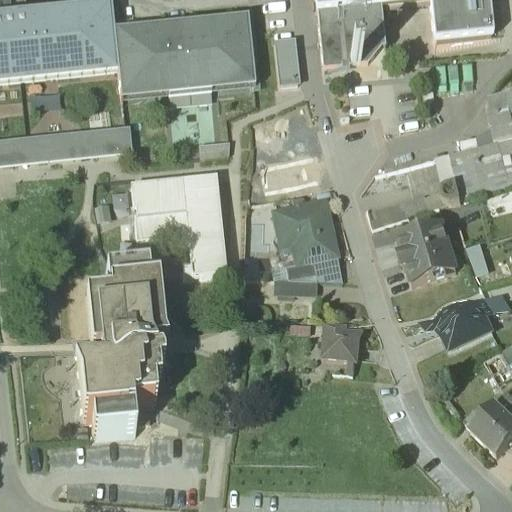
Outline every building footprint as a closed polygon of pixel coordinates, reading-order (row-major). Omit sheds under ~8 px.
[(361,0),(312,0),(314,16),(362,11),(361,0)] [(361,0),(362,11),(380,9),(428,4),(429,2),(428,0),(361,0)] [(428,0),(429,2),(428,4),(433,48),(491,42),(487,0),(428,0)] [(362,11),(314,16),(321,73),(349,71),(349,70),(359,69),(359,70),(366,69),(381,50),(384,50),(380,9),(362,11)] [(109,14),(0,25),(0,87),(116,75),(112,37),(109,14)] [(245,26),(113,40),(113,37),(112,37),(116,75),(119,108),(254,94),(246,23),(245,24),(245,26)] [(292,48),(275,50),(279,92),(296,90),(292,48)] [(393,59),(385,60),(385,62),(386,68),(394,67),(393,59)] [(378,70),(354,73),(355,82),(379,80),(378,70)] [(505,102),(485,107),(494,152),(511,147),(511,130),(510,123),(505,102)] [(124,136),(0,149),(0,169),(126,157),(124,136)] [(511,147),(494,152),(444,163),(450,192),(452,191),(457,210),(460,210),(460,206),(511,191),(511,147)] [(223,152),(197,152),(197,167),(223,167),(223,152)] [(214,185),(130,194),(132,218),(134,218),(136,227),(133,228),(135,252),(186,247),(189,276),(190,285),(190,286),(224,282),(214,185)] [(445,209),(449,211),(452,211),(457,210),(452,191),(450,192),(448,192),(444,194),(441,196),(440,200),(440,203),(442,207),(445,209)] [(427,202),(373,218),(377,233),(431,217),(427,202)] [(324,209),(272,220),(277,244),(288,242),(295,272),(295,273),(311,270),(336,265),(324,209)] [(442,233),(398,247),(403,263),(399,264),(403,276),(407,275),(412,291),(455,278),(442,233)] [(311,270),(295,273),(295,272),(284,275),(287,288),(316,290),(311,270)] [(107,304),(86,307),(94,381),(73,384),(80,457),(88,456),(91,474),(130,469),(129,460),(127,443),(142,441),(149,440),(147,423),(152,422),(150,404),(157,403),(154,383),(151,384),(149,366),(161,365),(153,291),(145,292),(143,274),(105,278),(107,304)] [(189,276),(180,278),(181,286),(190,285),(189,276)] [(287,288),(274,288),(273,301),(315,303),(316,290),(287,288)] [(511,335),(499,303),(487,307),(489,315),(488,315),(498,340),(511,335)] [(472,314),(422,338),(431,357),(439,353),(454,386),(497,366),(472,314)] [(340,343),(321,341),(317,393),(342,395),(360,397),(361,397),(365,357),(339,354),(340,343)] [(511,382),(484,399),(491,411),(496,408),(503,420),(511,414),(511,382)] [(360,397),(342,395),(341,409),(358,411),(360,397)] [(511,436),(506,430),(499,438),(511,449),(511,436)] [(487,450),(474,463),(501,488),(511,476),(511,449),(499,438),(487,450)] [(142,441),(127,443),(129,460),(144,458),(142,441)] [(465,455),(474,463),(487,450),(478,442),(465,455)]
